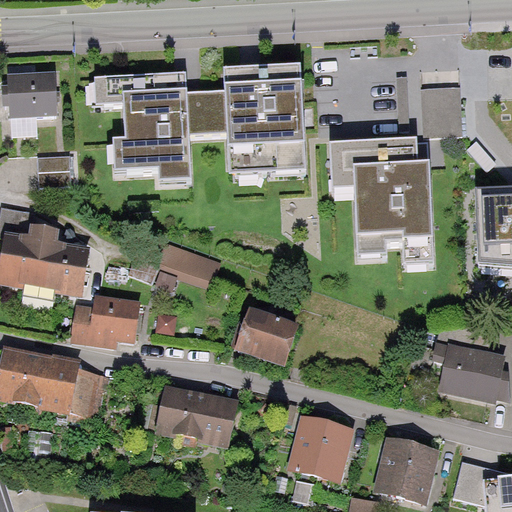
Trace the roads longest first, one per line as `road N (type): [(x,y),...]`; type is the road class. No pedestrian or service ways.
road 1 (residential): [(0,342),(240,380),(511,441)]
road 2 (tertiary): [(0,32),(442,9)]
